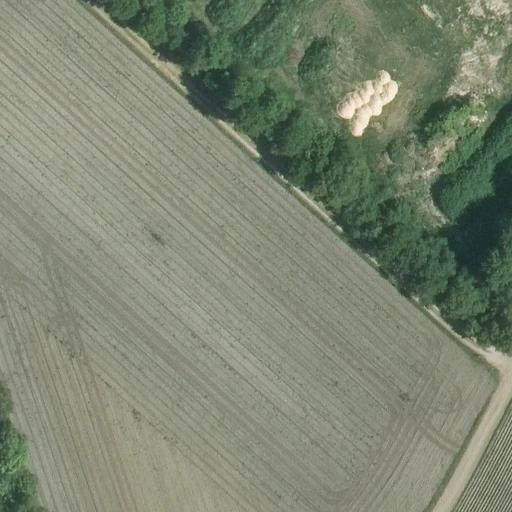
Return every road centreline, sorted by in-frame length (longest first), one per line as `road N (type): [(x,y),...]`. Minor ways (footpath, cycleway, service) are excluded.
road 1 (track): [(511,371),(461,335),(99,0)]
road 2 (track): [(511,384),(444,511)]
